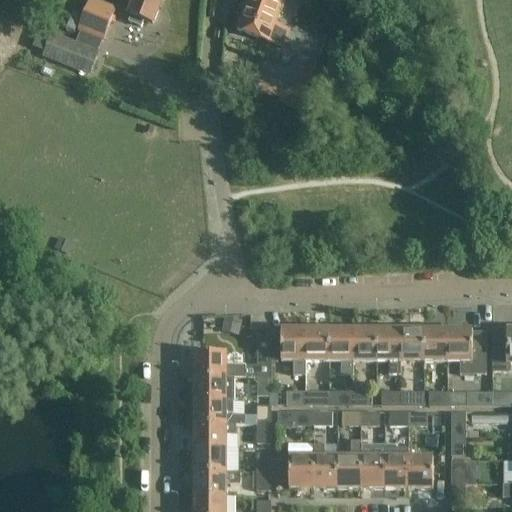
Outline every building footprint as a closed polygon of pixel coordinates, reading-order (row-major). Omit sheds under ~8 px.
[(117,9),(95,0),(90,0),(77,32),(103,42),(117,9)] [(126,0),(135,3),(130,16),(131,17),(129,23),(141,28),(143,22),(153,25),(162,0),(126,0)] [(247,0),(237,31),(283,48),(289,30),(276,25),(284,0),(247,0)] [(54,12),(39,49),(84,67),(93,45),(71,36),(76,21),(54,12)] [(317,66),(306,61),(294,88),(283,93),(261,83),(256,94),(297,112),(317,66)] [(282,340),(271,340),(271,362),(282,362),(293,362),(293,377),(306,377),(306,362),(306,330),(282,329),(282,340)] [(306,362),(330,362),(330,330),(306,330),(306,362)] [(354,362),(354,330),(330,330),(330,362),(341,362),(341,377),(353,378),(353,362),(354,362)] [(354,362),(377,362),(377,330),(354,330),(354,362)] [(401,362),(401,330),(377,330),(377,362),(389,362),(389,376),(401,376),(401,362)] [(401,362),(425,362),(425,330),(401,330),(401,362)] [(425,362),(448,363),(449,330),(425,330),(425,362)] [(449,330),(448,363),(461,363),(460,375),(487,375),(487,334),(473,333),(473,331),(449,330)] [(493,349),(492,374),(511,374),(511,365),(511,330),(508,331),(508,335),(493,335),(493,349)] [(271,362),(271,340),(271,332),(257,332),(257,367),(226,367),(226,354),(194,354),(194,378),(235,378),(234,379),(257,380),(257,378),(271,378),(271,362)] [(235,378),(194,378),(194,402),(233,402),(234,402),(234,379),(235,378)] [(271,398),(271,393),(271,378),(257,378),(257,380),(257,399),(271,398)] [(286,408),(306,408),(306,394),(287,394),(286,408)] [(306,394),(306,408),(324,409),(324,394),(306,394)] [(353,409),(353,394),(334,394),(334,408),(353,409)] [(372,395),(353,394),(353,409),(372,409),(372,395)] [(382,409),(401,409),(401,395),(382,395),(382,409)] [(401,395),(401,409),(419,409),(419,395),(401,395)] [(448,409),(448,395),(429,395),(429,409),(448,409)] [(467,395),(448,395),(448,409),(467,409),(467,395)] [(194,402),(194,426),(226,426),(226,428),(245,428),(245,417),(233,417),(233,402),(194,402)] [(257,425),(271,425),(271,408),(257,408),(257,425)] [(451,440),(465,440),(465,421),(466,414),(452,414),(451,421),(451,440)] [(509,415),(472,414),(472,426),(508,426),(509,415)] [(314,429),(314,415),(295,415),(295,429),(314,429)] [(332,415),(314,415),(314,429),(332,429),(332,415)] [(342,429),(362,429),(362,415),(342,415),(342,429)] [(379,415),(362,415),(362,429),(379,429),(379,415)] [(389,429),(410,429),(410,415),(389,415),(389,429)] [(410,415),(410,429),(427,429),(427,415),(410,415)] [(271,446),(271,425),(257,425),(258,446),(271,446)] [(226,449),(226,428),(226,426),(194,426),(194,449),(226,449)] [(465,459),(465,440),(451,440),(451,459),(465,459)] [(338,489),(361,489),(362,458),(361,458),(362,442),(351,442),(351,458),(338,458),(338,489)] [(313,447),(313,457),(314,457),(314,489),(338,489),(338,458),(337,458),(337,447),(324,447),(313,447)] [(194,473),(226,473),(226,449),(194,449),(194,473)] [(385,489),(409,490),(409,458),(409,449),(385,449),(385,458),(385,489)] [(257,456),(257,475),(271,475),(271,456),(257,456)] [(289,489),(314,489),(314,457),(278,457),(278,481),(289,481),(289,489)] [(385,489),(385,458),(362,458),(361,489),(385,489)] [(434,458),(409,458),(409,490),(433,490),(434,458)] [(451,469),(451,486),(465,486),(465,469),(451,469)] [(226,473),(194,473),(194,497),(226,497),(226,486),(240,486),(240,474),(226,474),(226,473)] [(271,494),(271,475),(257,475),(257,494),(271,494)] [(465,486),(451,486),(451,506),(464,507),(465,486)] [(511,486),(503,487),(503,500),(511,500),(511,486)] [(225,511),(226,497),(194,497),(194,511),(225,511)]
